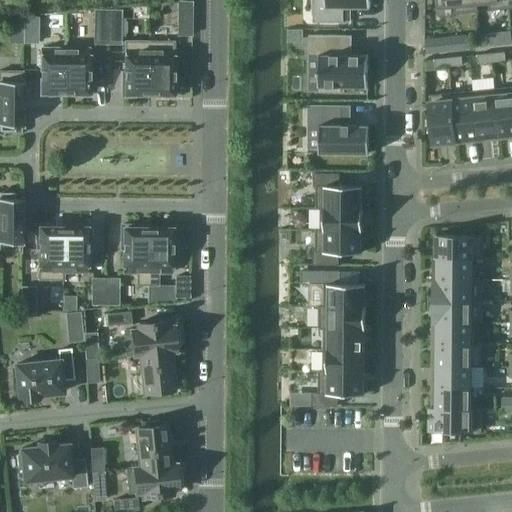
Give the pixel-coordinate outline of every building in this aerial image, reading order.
[(313,0),(313,22),(344,23),(344,7),(371,7),(370,0),(313,0)] [(476,4),(475,0),(436,0),(437,8),(455,6),(456,13),(478,11),(477,4),(476,4)] [(489,9),(508,8),(507,0),(475,0),(476,4),(477,4),(489,2),(489,9)] [(191,35),(192,2),(178,1),(178,35),(191,35)] [(95,10),(94,43),(107,43),(108,10),(95,10)] [(121,10),(108,10),(107,43),(120,43),(121,10)] [(36,21),(23,21),(23,46),(36,46),(36,21)] [(303,39),(303,29),(288,29),(288,39),(303,39)] [(511,44),(510,32),(498,33),(499,45),(511,44)] [(467,34),(433,38),(434,52),(469,49),(467,34)] [(368,87),(368,55),(346,55),(346,35),(309,35),(309,56),(319,56),(319,91),(341,92),(341,86),(368,87)] [(150,41),(125,41),(125,70),(123,70),(123,96),(136,96),(136,94),(149,94),(149,96),(150,41)] [(176,71),(174,71),(174,41),(150,41),(149,96),(150,96),(150,94),(162,94),(162,96),(176,96),(176,71)] [(65,95),(65,48),(41,48),(41,70),(37,70),(39,70),(38,95),(51,95),(51,97),(51,93),(64,93),(64,95),(65,95)] [(65,95),(65,93),(78,93),(78,97),(79,97),(79,95),(91,95),(91,71),(93,71),(93,70),(89,70),(90,48),(65,48),(65,95)] [(505,52),(491,53),(492,62),(506,61),(505,52)] [(479,63),(492,62),(491,53),(478,55),(479,63)] [(462,56),(448,58),(449,66),(463,65),(462,56)] [(435,68),(449,66),(448,58),(435,59),(435,68)] [(0,130),(15,131),(15,125),(22,125),(23,71),(0,70),(0,130)] [(511,86),(495,88),(500,136),(509,135),(509,137),(511,136),(511,86)] [(500,136),(495,88),(473,91),(478,140),(491,139),(491,136),(500,136)] [(473,91),(452,93),(457,140),(466,139),(466,141),(478,140),(473,91)] [(457,140),(452,93),(429,95),(434,142),(436,142),(436,144),(448,143),(448,141),(457,140)] [(308,105),(308,125),(320,126),(320,153),(369,154),(370,125),(343,124),(343,105),(308,105)] [(316,209),(321,209),(321,208),(361,208),(361,207),(362,187),(363,187),(363,186),(340,185),(340,173),(314,173),(314,186),(316,186),(316,209)] [(0,251),(21,252),(22,198),(14,198),(15,192),(0,191),(0,251)] [(363,207),(361,207),(361,208),(321,208),(321,209),(321,229),(361,230),(361,231),(363,231),(363,207)] [(64,224),(63,271),(64,271),(88,272),(88,250),(91,250),(91,249),(90,249),(90,225),(77,224),(77,223),(77,226),(64,226),(64,224)] [(64,271),(63,271),(64,224),(63,224),(63,226),(50,226),(50,224),(37,224),(37,249),(39,250),(39,279),(64,280),(64,271)] [(123,272),(137,272),(137,285),(147,285),(148,225),(147,225),(147,227),(135,227),(135,225),(121,225),(121,250),(123,250),(123,272)] [(158,285),(158,272),(172,272),(172,251),(174,251),(174,225),(161,225),(161,227),(148,227),(148,225),(147,285),(158,285)] [(321,229),(316,229),(316,251),(313,251),(313,265),(339,265),(339,252),(362,253),(362,251),(361,251),(361,231),(361,230),(321,229)] [(437,235),(437,257),(473,257),(473,259),(483,259),(483,235),(437,235)] [(433,267),(433,279),(473,279),(473,259),(473,257),(437,257),(437,267),(433,267)] [(92,304),(105,304),(105,271),(92,271),(92,304)] [(105,271),(105,304),(118,304),(118,271),(105,271)] [(189,277),(176,276),(176,297),(189,297),(189,277)] [(433,300),(473,301),(473,279),(433,279),(433,300)] [(366,284),(340,284),(332,284),(325,284),(324,284),(324,305),(324,306),(365,307),(365,305),(365,285),(366,285),(366,284)] [(21,285),(21,310),(34,310),(34,285),(21,285)] [(473,321),(473,301),(433,300),(433,323),(437,323),(437,322),(473,322),(473,321)] [(364,328),(364,329),(366,329),(366,306),(365,305),(365,307),(324,306),(324,305),(319,305),(319,329),(324,329),(324,328),(364,328)] [(132,323),(131,310),(107,312),(108,325),(132,323)] [(178,328),(174,329),(173,325),(167,326),(167,321),(138,323),(138,329),(125,330),(127,354),(140,353),(140,352),(170,349),(170,350),(176,350),(175,346),(180,345),(178,328)] [(477,321),(473,321),(473,322),(437,322),(437,323),(436,344),(472,344),(472,345),(477,345),(477,321)] [(324,328),(324,329),(323,349),(364,350),(364,329),(364,328),(324,328)] [(472,344),(436,344),(436,365),(472,365),(472,345),(472,344)] [(74,378),(71,348),(58,350),(59,360),(16,364),(19,400),(38,398),(38,394),(63,392),(62,380),(74,378)] [(167,390),(174,389),(170,350),(170,349),(140,352),(140,353),(144,392),(150,391),(151,396),(168,395),(167,390)] [(323,349),(323,370),(323,371),(364,371),(364,350),(323,349)] [(85,359),(87,383),(99,382),(97,358),(85,359)] [(436,387),(472,387),(472,365),(436,365),(436,387)] [(364,393),(364,371),(323,371),(323,370),(318,370),(318,393),(312,392),(312,406),(338,406),(338,394),(365,394),(365,393),(364,393)] [(436,408),(472,409),(472,387),(436,387),(436,407),(436,408)] [(511,397),(502,397),(502,405),(511,405),(511,397)] [(511,413),(511,405),(502,405),(502,413),(511,413)] [(472,431),(472,409),(436,408),(436,407),(431,407),(431,431),(445,431),(445,433),(448,433),(448,431),(454,431),(454,433),(458,433),(458,431),(472,431)] [(170,463),(166,424),(160,425),(159,420),(142,422),(143,426),(136,427),(140,466),(140,468),(170,464),(170,463)] [(73,487),(87,486),(84,458),(70,459),(69,443),(54,445),(53,441),(38,442),(39,446),(21,448),(22,454),(18,455),(19,469),(23,468),(24,480),(71,476),(73,487)] [(91,449),(93,473),(105,471),(103,448),(91,449)] [(140,466),(127,467),(129,492),(142,491),(143,496),(173,493),(172,488),(178,487),(178,484),(183,483),(181,466),(176,467),(176,463),(170,463),(170,464),(140,468),(140,466)] [(137,497),(113,499),(114,511),(138,509),(137,497)]
